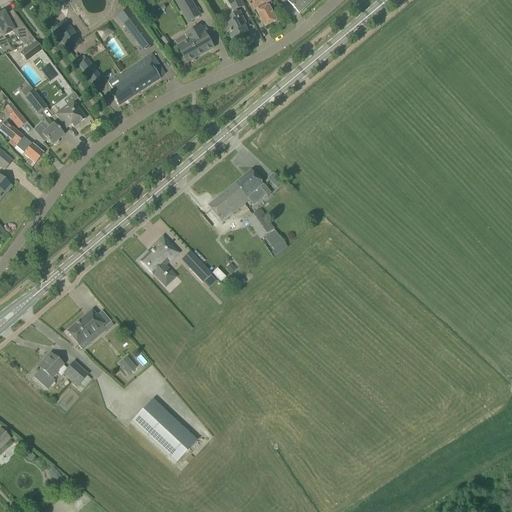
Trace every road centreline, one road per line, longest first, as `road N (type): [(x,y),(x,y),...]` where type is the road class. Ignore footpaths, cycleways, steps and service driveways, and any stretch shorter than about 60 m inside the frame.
road 1 (tertiary): [(20,307),(382,4)]
road 2 (unclassified): [(0,262),(62,165),(114,122),(253,60),(334,0)]
